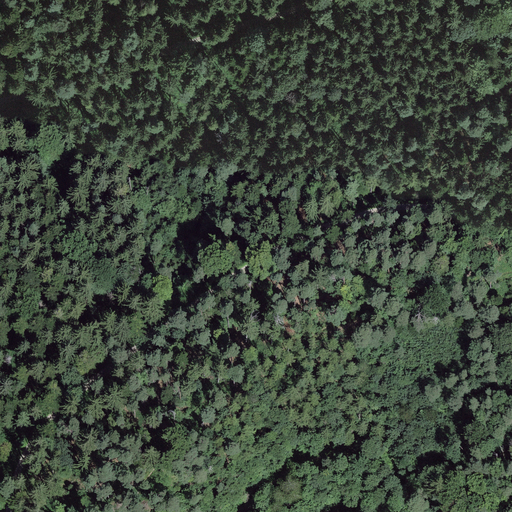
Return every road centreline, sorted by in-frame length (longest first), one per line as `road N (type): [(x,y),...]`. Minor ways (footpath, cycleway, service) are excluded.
road 1 (track): [(511,228),(439,207),(380,210),(278,245),(148,336),(25,448),(6,511)]
road 2 (track): [(0,108),(96,86),(278,16),(357,0)]
road 3 (track): [(413,511),(385,469),(349,460),(291,467),(239,511)]
